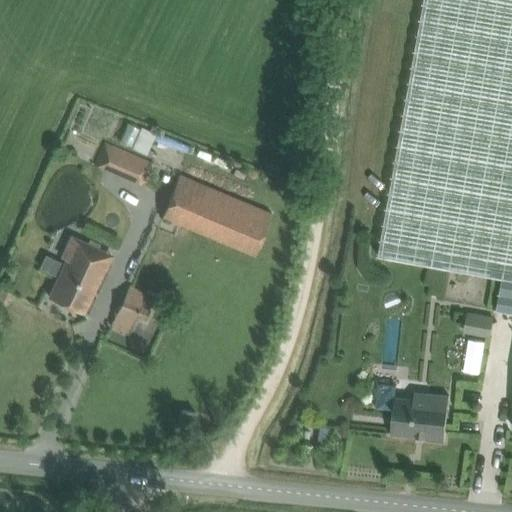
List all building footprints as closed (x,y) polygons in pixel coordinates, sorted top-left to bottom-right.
[(511,0),(424,0),(379,257),(503,278),(497,309),(511,312),(511,0)] [(110,143),(139,149),(144,128),(115,122),(110,143)] [(145,162),(102,145),(95,164),(138,181),(145,162)] [(262,212),(179,179),(165,213),(248,246),(262,212)] [(48,299),(88,317),(117,252),(77,234),(48,299)] [(133,281),(110,324),(125,332),(148,290),(133,281)] [(396,433),(452,437),(454,396),(399,393),(396,433)] [(181,441),(211,440),(210,409),(181,410),(181,441)]
